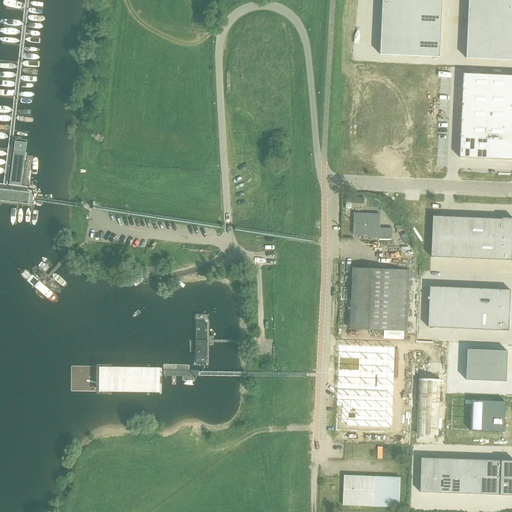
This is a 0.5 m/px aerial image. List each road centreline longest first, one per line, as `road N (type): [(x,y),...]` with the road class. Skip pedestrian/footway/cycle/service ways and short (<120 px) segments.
road 1 (unclassified): [(237,254),(229,233),(219,42),(239,12),(255,5),(286,12),(308,46),(326,182),(511,188)]
road 2 (unknown): [(443,0),(431,186)]
